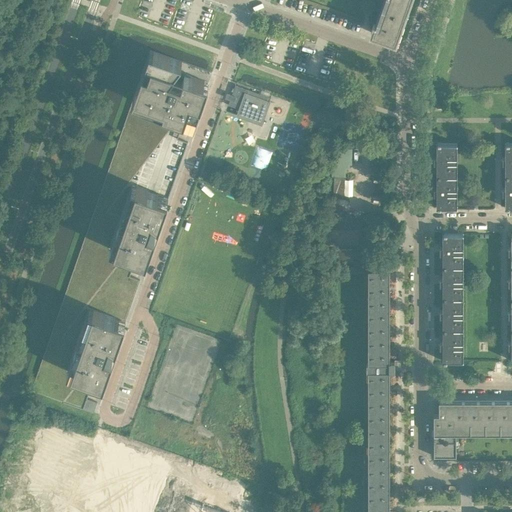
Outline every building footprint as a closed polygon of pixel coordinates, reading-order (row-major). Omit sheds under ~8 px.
[(373,0),(374,23),(371,31),(395,40),(409,0),(373,0)] [(202,88),(205,81),(190,76),(190,75),(190,76),(175,71),(182,61),(154,51),(146,72),(143,71),(132,100),(194,122),(205,92),(206,89),(202,88)] [(263,117),(269,100),(271,97),(235,84),(228,105),(263,117)] [(434,156),(434,163),(434,162),(436,162),(436,175),(457,175),(457,143),(440,143),(440,142),(438,142),(438,143),(436,143),(436,157),(434,157),(434,156)] [(503,156),(502,156),(502,163),(503,163),(503,162),(505,162),(505,175),(511,174),(511,143),(509,143),(509,142),(506,142),(506,143),(505,143),(505,156),(503,156)] [(97,173),(18,399),(89,423),(93,412),(97,402),(101,392),(104,382),(111,362),(123,327),(126,320),(140,279),(143,269),(147,260),(154,239),(159,224),(166,204),(168,197),(136,186),(132,185),(97,173)] [(511,174),(505,175),(505,188),(503,188),(503,187),(502,187),(502,194),(503,194),(503,193),(505,193),(505,207),(506,207),(509,207),(511,206),(511,174)] [(457,175),(436,175),(436,188),(434,188),(434,187),(434,194),(435,194),(435,193),(436,193),(436,207),(438,207),(438,208),(440,208),(440,207),(457,207),(457,175)] [(344,197),(344,176),(334,176),(333,196),(344,197)] [(442,252),(442,265),(463,265),(463,233),(446,233),(444,233),(442,233),(442,247),(440,247),(440,246),(440,253),(440,252),(442,252)] [(463,265),(442,265),(442,278),(441,278),(441,277),(440,277),(440,284),(441,284),(442,283),(442,297),(463,297),(463,265)] [(389,511),(389,370),(390,369),(398,369),(398,366),(399,366),(399,360),(398,360),(390,360),(390,362),(389,362),(390,268),(368,268),(368,362),(367,362),(367,369),(368,369),(368,511),(389,511)] [(463,297),(442,297),(442,310),(441,310),(441,309),(440,309),(440,316),(441,316),(441,315),(442,315),(442,328),(463,328),(463,297)] [(463,328),(442,328),(442,341),(441,341),(441,340),(440,340),(440,347),(441,347),(442,347),(442,360),(444,360),(444,361),(446,361),(446,360),(463,360),(463,328)] [(456,429),(462,429),(511,428),(511,403),(501,404),(501,403),(500,403),(500,404),(486,404),(486,403),(485,403),(485,404),(471,404),(471,403),(470,403),(470,404),(456,404),(456,403),(455,403),(455,404),(448,404),(448,413),(445,413),(445,400),(439,400),(439,414),(434,414),(434,456),(456,456),(456,429)] [(35,475),(35,476),(35,477),(36,478),(36,479),(37,480),(38,480),(38,481),(39,481),(89,511),(136,511),(139,504),(141,505),(144,497),(154,468),(154,467),(155,467),(155,466),(155,465),(154,464),(154,463),(154,462),(153,462),(153,461),(152,461),(152,460),(151,460),(150,460),(150,459),(59,428),(58,427),(57,427),(56,427),(55,427),(55,428),(54,428),(53,428),(53,429),(52,429),(51,430),(51,431),(50,431),(50,432),(36,473),(36,474),(35,474),(35,475)]
